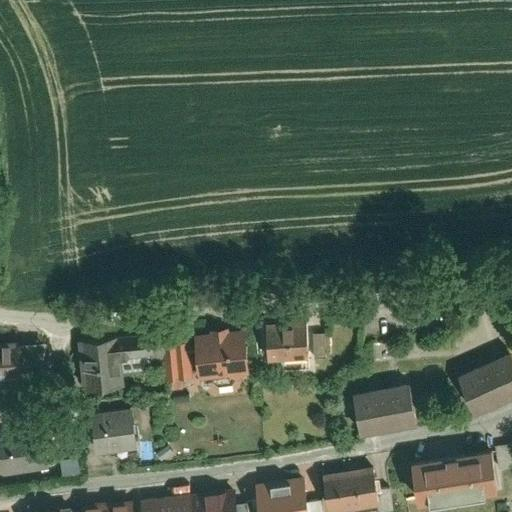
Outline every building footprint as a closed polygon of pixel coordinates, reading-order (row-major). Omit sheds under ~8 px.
[(304,301),(260,305),(263,342),(307,338),(304,301)] [(245,358),(241,310),(227,312),(227,309),(207,311),(207,314),(192,315),(193,324),(194,333),(196,356),(226,353),(227,360),(245,358)] [(163,342),(161,324),(161,315),(73,324),(76,351),(84,350),(85,365),(121,362),(120,353),(149,350),(148,343),(163,342)] [(322,315),(311,315),(313,338),(324,337),(322,315)] [(15,319),(0,319),(0,357),(17,357),(17,349),(29,348),(28,329),(16,329),(15,319)] [(186,322),(174,323),(177,357),(190,355),(187,333),(194,333),(193,324),(187,325),(186,322)] [(177,357),(174,323),(161,324),(163,342),(165,358),(177,357)] [(472,393),(511,374),(511,345),(505,330),(454,355),(472,393)] [(414,405),(407,361),(350,371),(357,415),(414,405)] [(130,404),(129,390),(89,396),(90,405),(86,406),(89,425),(93,424),(95,436),(134,431),(133,421),(138,420),(135,403),(130,404)] [(0,453),(0,454),(46,447),(41,408),(0,413),(0,453)] [(511,425),(488,429),(492,454),(511,450),(511,425)] [(162,442),(171,435),(165,427),(156,434),(162,442)] [(488,429),(409,442),(415,484),(495,471),(492,454),(488,429)] [(371,447),(321,455),(326,492),(373,485),(377,485),(375,473),(378,472),(378,470),(376,459),(373,460),(371,447)] [(301,459),(252,465),(258,511),(273,511),(308,507),(301,459)] [(378,472),(375,473),(377,485),(373,485),(374,495),(390,493),(386,469),(378,470),(378,472)] [(233,470),(188,475),(191,500),(202,499),(203,511),(237,511),(234,485),(233,470)] [(188,475),(138,480),(141,511),(181,511),(192,511),(191,500),(188,475)] [(78,511),(132,511),(130,483),(77,487),(77,492),(78,511)] [(245,484),(234,485),(237,511),(242,511),(248,511),(245,484)] [(67,489),(27,492),(29,511),(69,511),(68,493),(67,489)] [(78,511),(77,492),(68,493),(69,511),(78,511)] [(13,511),(13,503),(0,503),(0,511),(13,511)]
